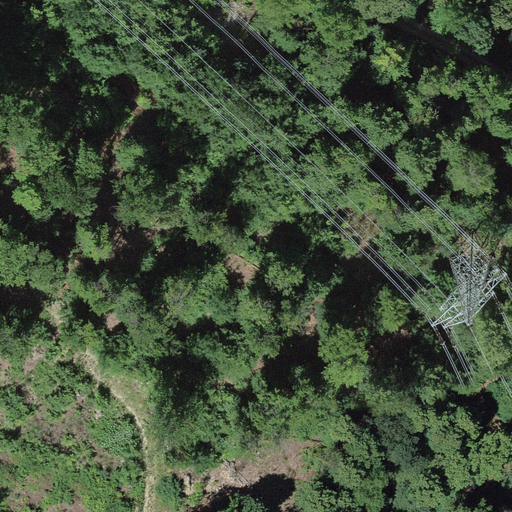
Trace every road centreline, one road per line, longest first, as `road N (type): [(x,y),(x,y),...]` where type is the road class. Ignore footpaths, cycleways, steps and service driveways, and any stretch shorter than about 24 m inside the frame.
road 1 (track): [(0,285),(52,321),(136,404),(156,452),(150,511)]
road 2 (track): [(362,0),(511,75)]
